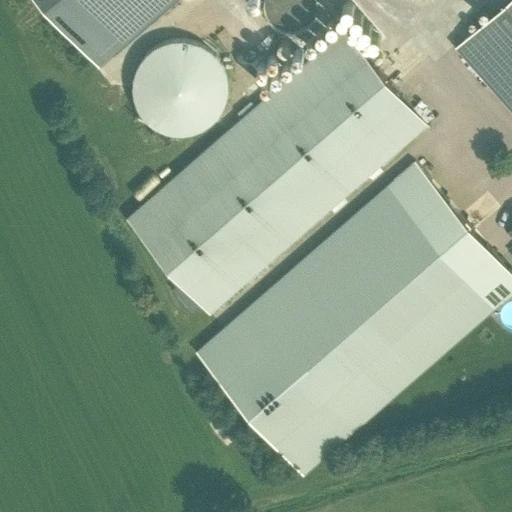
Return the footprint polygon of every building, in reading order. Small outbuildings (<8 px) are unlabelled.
[(114,53),(174,0),(42,0),(93,58),(107,46),(114,53)] [(511,0),(509,0),(455,49),(511,113),(511,0)] [(289,27),(276,36),(270,28),(261,34),(275,56),(265,63),(271,71),(303,49),(289,27)] [(341,30),(126,222),(210,316),(425,125),(341,30)] [(189,120),(194,96),(153,88),(151,96),(142,94),(139,110),(189,120)] [(511,271),(416,159),(196,349),(302,472),(511,291),(511,271)] [(511,258),(511,242),(508,239),(500,248),(511,258)]
